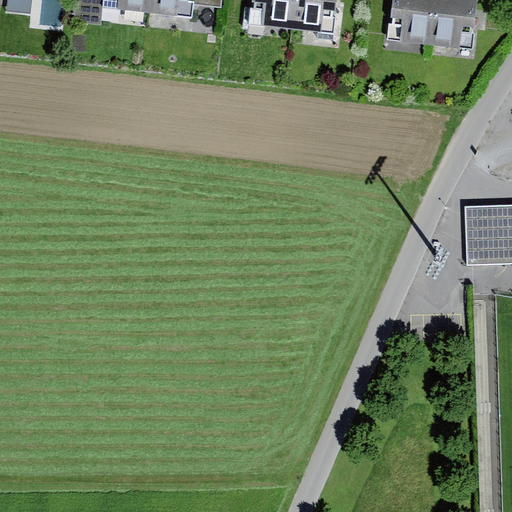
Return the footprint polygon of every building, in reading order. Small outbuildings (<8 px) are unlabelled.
[(8,0),(7,11),(33,15),(34,0),(8,0)] [(147,0),(103,0),(102,8),(146,13),(147,0)] [(147,0),(146,13),(194,18),(195,6),(222,9),(223,0),(147,0)] [(297,0),(253,0),(252,9),(245,9),(242,29),(264,32),(265,26),(294,29),(297,0)] [(339,0),(297,0),(294,29),(336,35),(339,0)] [(393,0),(389,41),(432,46),(436,0),(393,0)] [(479,0),(436,0),(432,46),(459,49),(461,27),(476,28),(479,0)] [(511,205),(467,207),(469,268),(511,266),(511,205)]
